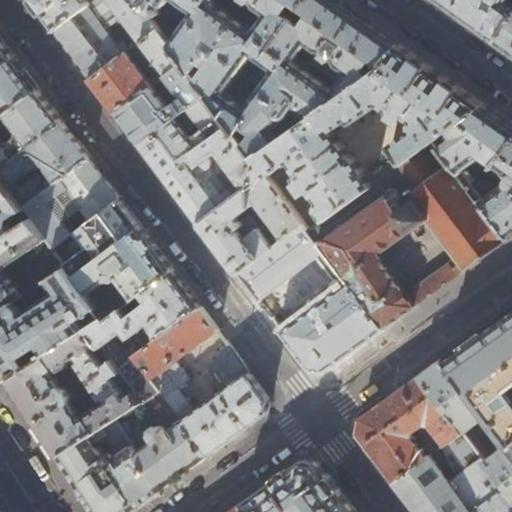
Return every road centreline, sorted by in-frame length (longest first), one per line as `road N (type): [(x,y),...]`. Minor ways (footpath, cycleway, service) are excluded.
road 1 (residential): [(4,0),(317,415)]
road 2 (residential): [(511,275),(317,415)]
road 3 (residential): [(317,415),(183,511)]
road 4 (residential): [(511,87),(389,0)]
road 5 (residential): [(388,511),(317,415)]
